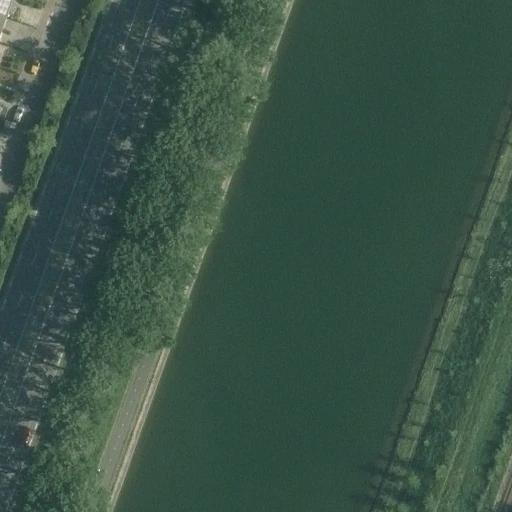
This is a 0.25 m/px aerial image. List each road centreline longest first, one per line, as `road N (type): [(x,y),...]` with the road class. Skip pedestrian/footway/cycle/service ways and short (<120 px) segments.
road 1 (primary): [(0,475),(169,0)]
road 2 (primary): [(123,0),(0,348)]
road 3 (track): [(405,511),(511,206)]
road 4 (residential): [(0,190),(66,0)]
